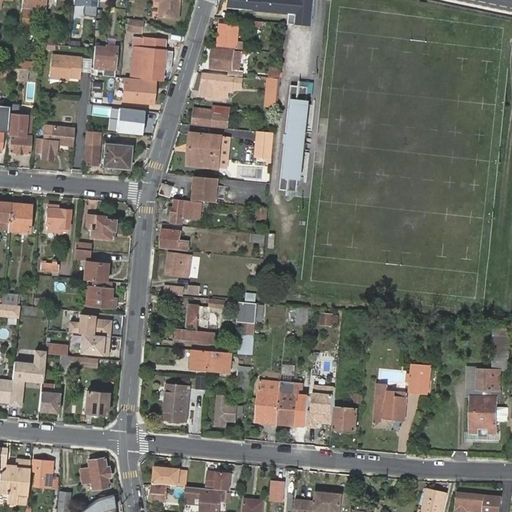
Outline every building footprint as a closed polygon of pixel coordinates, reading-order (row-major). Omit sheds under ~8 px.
[(22,0),(20,27),(28,27),(30,10),(27,10),(27,8),(28,1),(44,2),(44,0),(22,0)] [(160,0),(159,15),(177,17),(179,0),(160,0)] [(262,11),(287,13),(288,0),(237,0),(238,0),(237,0),(229,0),(228,8),(252,10),(253,11),(254,8),(262,9),(262,11)] [(288,0),(287,13),(291,14),(293,14),(292,26),(311,27),(313,0),(288,0)] [(44,10),(44,2),(28,1),(27,8),(44,10)] [(252,16),(286,19),(287,13),(262,11),(262,9),(254,8),(253,11),(252,10),(252,16)] [(128,29),(141,31),(142,20),(130,17),(128,29)] [(218,47),(236,49),(237,45),(240,27),(221,25),(218,47)] [(138,47),(135,76),(160,79),(161,70),(167,70),(169,51),(163,50),(164,40),(148,38),(148,34),(144,34),(144,37),(133,36),(132,46),(138,47)] [(44,37),(43,44),(55,46),(56,39),(44,37)] [(93,67),(91,66),(90,72),(99,73),(100,67),(114,68),(117,44),(106,43),(106,47),(96,46),(93,67)] [(170,49),(168,68),(174,68),(176,50),(170,49)] [(233,74),(242,74),(243,70),(239,69),(241,54),(250,55),(250,52),(240,51),(240,52),(213,50),(211,67),(229,68),(228,73),(233,74)] [(83,56),(53,53),(50,78),(81,81),(83,56)] [(26,69),(12,68),(11,80),(25,81),(26,69)] [(270,77),(280,78),(281,69),(271,68),(270,77)] [(0,69),(0,77),(8,78),(9,71),(0,69)] [(234,77),(205,74),(202,94),(228,97),(229,92),(233,92),(234,77)] [(153,93),(155,80),(124,76),(122,99),(150,102),(151,93),(153,93)] [(279,93),(280,86),(280,78),(270,77),(269,85),(269,92),(279,93)] [(103,103),(104,81),(92,81),(91,102),(103,103)] [(307,139),(308,134),(312,134),(315,106),(308,105),(309,88),(292,86),(281,190),(298,192),(299,177),(307,179),(310,152),(306,151),(307,146),(298,145),(299,139),(307,139)] [(116,116),(117,105),(99,104),(98,115),(116,116)] [(122,106),(119,130),(144,133),(147,109),(122,106)] [(196,110),(194,123),(219,125),(227,126),(229,108),(212,107),(212,111),(196,110)] [(26,136),(28,116),(10,114),(8,134),(10,134),(8,152),(29,154),(30,136),(26,136)] [(73,128),(44,125),(43,140),(37,139),(35,154),(41,155),(41,158),(52,159),(53,154),(56,154),(57,143),(72,144),(73,128)] [(273,157),(275,133),(260,131),(257,155),(273,157)] [(87,132),(83,164),(95,165),(99,133),(87,132)] [(191,134),(190,149),(195,149),(193,165),(219,168),(222,137),(191,134)] [(105,142),(103,164),(127,167),(130,145),(105,142)] [(218,183),(219,177),(212,177),(196,175),(196,181),(218,183)] [(216,202),(216,203),(218,183),(196,181),(194,200),(216,202)] [(173,187),(163,183),(160,193),(170,197),(173,187)] [(173,207),(172,222),(183,223),(184,217),(200,219),(201,203),(176,200),(175,207),(173,207)] [(0,228),(8,229),(10,202),(0,201),(0,228)] [(31,204),(10,202),(8,229),(28,231),(31,204)] [(48,208),(46,224),(48,224),(48,230),(55,231),(55,233),(58,234),(58,230),(67,231),(69,219),(70,219),(71,210),(48,208)] [(87,214),(86,228),(90,228),(89,237),(112,239),(114,220),(104,219),(105,215),(87,214)] [(163,228),(161,247),(179,249),(180,230),(163,228)] [(89,249),(74,248),(73,256),(90,257),(91,249),(89,249)] [(167,274),(178,275),(189,276),(191,254),(170,252),(167,274)] [(43,262),(43,270),(56,271),(57,262),(53,261),(53,264),(46,263),(46,262),(43,262)] [(93,280),(109,281),(110,265),(86,263),(85,279),(93,280)] [(110,289),(111,282),(109,281),(93,280),(92,287),(87,286),(85,304),(108,307),(108,297),(111,298),(112,290),(110,289)] [(190,293),(201,295),(202,285),(191,284),(190,293)] [(166,287),(166,294),(179,295),(183,296),(184,288),(166,287)] [(258,301),(258,292),(247,292),(247,300),(258,301)] [(190,305),(188,327),(208,328),(208,324),(211,325),(211,327),(215,328),(216,325),(217,325),(219,307),(223,308),(224,300),(211,299),(210,307),(190,305)] [(256,335),(259,302),(242,301),(241,308),(250,309),(247,334),(256,335)] [(0,317),(18,319),(19,306),(0,303),(0,317)] [(306,317),(307,307),(300,306),(299,316),(306,317)] [(332,325),(333,315),(323,314),(322,324),(332,325)] [(97,316),(80,315),(79,322),(70,321),(68,333),(82,334),(111,337),(112,321),(97,319),(97,316)] [(27,343),(28,326),(19,326),(18,343),(27,343)] [(212,331),(199,330),(199,332),(175,329),(174,338),(198,340),(198,343),(211,344),(212,331)] [(496,330),(495,359),(508,359),(509,330),(496,330)] [(111,337),(82,334),(80,356),(109,359),(111,337)] [(63,354),(67,354),(68,345),(48,343),(47,352),(63,354)] [(231,353),(194,349),(192,368),(230,371),(231,353)] [(47,352),(35,351),(33,363),(14,361),(12,380),(10,404),(9,406),(22,408),(25,382),(43,384),(47,352)] [(69,363),(70,356),(67,354),(63,354),(61,370),(68,370),(69,363)] [(70,356),(69,363),(96,366),(97,359),(80,356),(70,356)] [(495,359),(495,369),(499,369),(510,369),(510,359),(508,359),(495,359)] [(316,363),(315,372),(327,372),(327,363),(316,363)] [(412,365),(411,392),(425,393),(428,391),(428,382),(430,382),(431,366),(412,365)] [(486,396),(471,395),(470,432),(478,432),(479,427),(488,427),(488,432),(496,432),(497,396),(499,396),(499,369),(495,369),(478,369),(477,377),(477,388),(486,388),(486,396)] [(238,372),(236,380),(250,381),(251,373),(238,372)] [(195,390),(207,391),(209,376),(197,375),(195,390)] [(466,377),(466,378),(466,395),(471,395),(486,396),(486,388),(477,388),(477,377),(466,377)] [(0,403),(10,404),(12,380),(0,378),(0,403)] [(280,392),(281,381),(276,381),(276,388),(260,387),(257,421),(277,423),(280,392)] [(280,392),(277,423),(297,425),(300,401),(302,401),(304,385),(295,384),(294,393),(280,392)] [(333,386),(312,384),(308,423),(329,425),(333,386)] [(168,385),(164,419),(186,422),(190,387),(168,385)] [(387,386),(385,386),(377,385),(374,428),(387,429),(390,428),(392,426),(394,424),(395,419),(395,416),(405,417),(407,393),(390,392),(390,396),(387,396),(387,386)] [(41,388),(38,410),(56,412),(58,393),(49,392),(49,389),(41,388)] [(86,390),(84,412),(105,414),(107,393),(86,390)] [(219,404),(217,421),(227,422),(227,420),(236,422),(238,406),(219,404)] [(337,408),(335,429),(355,432),(358,410),(337,408)] [(479,427),(478,432),(470,432),(465,433),(465,442),(500,442),(500,433),(496,432),(488,432),(488,427),(479,427)] [(80,468),(82,482),(91,481),(92,488),(109,486),(108,476),(110,476),(108,465),(106,466),(104,457),(88,459),(89,467),(80,468)] [(5,466),(0,468),(0,488),(7,489),(6,493),(6,499),(27,501),(31,460),(15,459),(14,464),(14,467),(5,466)] [(36,470),(35,485),(50,486),(52,471),(48,471),(49,461),(33,459),(32,470),(36,470)] [(155,466),(153,482),(178,485),(180,469),(155,466)] [(180,469),(178,485),(185,486),(187,469),(180,469)] [(232,474),(208,472),(206,489),(228,491),(231,491),(232,474)] [(287,502),(288,480),(274,479),(273,501),(287,502)] [(151,484),(150,500),(164,501),(165,484),(151,484)] [(188,487),(186,504),(202,505),(203,497),(194,496),(195,488),(188,487)] [(202,505),(201,511),(219,511),(220,501),(227,501),(228,491),(206,489),(195,488),(194,496),(203,497),(202,505)] [(428,490),(422,511),(441,511),(446,494),(428,490)] [(295,499),(294,511),(307,511),(308,511),(310,511),(342,511),(344,494),(318,491),(317,501),(295,499)] [(498,511),(500,497),(458,493),(456,511),(469,511),(475,511),(498,511)] [(115,511),(113,496),(95,502),(80,511),(115,511)] [(254,502),(245,501),(243,511),(262,511),(264,500),(254,499),(254,502)] [(59,502),(59,511),(68,511),(68,501),(59,502)]
